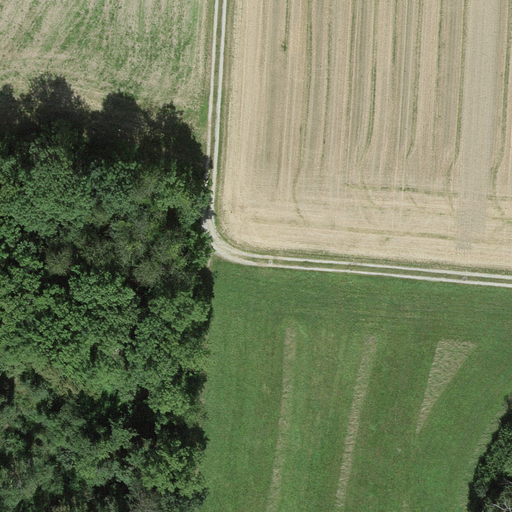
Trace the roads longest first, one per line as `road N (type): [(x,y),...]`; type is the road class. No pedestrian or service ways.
road 1 (track): [(206,238),(230,255),(511,280)]
road 2 (track): [(206,238),(183,511)]
road 3 (track): [(221,0),(206,238)]
